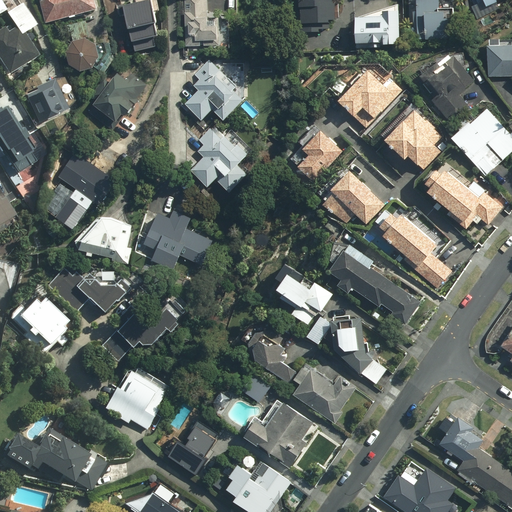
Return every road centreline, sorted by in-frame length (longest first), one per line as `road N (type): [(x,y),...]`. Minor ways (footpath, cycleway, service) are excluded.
road 1 (unknown): [(507,259),(377,162),(321,106)]
road 2 (residential): [(442,354),(333,511)]
road 3 (unknown): [(167,0),(164,63),(116,143)]
road 4 (residential): [(511,254),(442,354)]
road 5 (unknown): [(234,511),(155,453),(133,449)]
